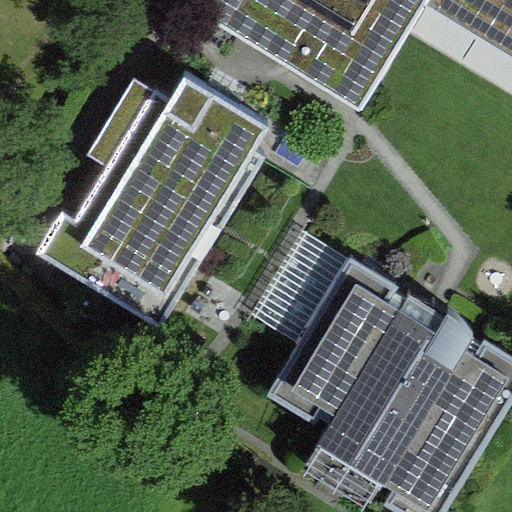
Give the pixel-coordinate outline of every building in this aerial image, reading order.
[(207,0),(201,10),(333,91),(388,0),(207,0)] [(511,0),(428,0),(511,50),(511,0)] [(158,319),(262,151),(251,144),(265,120),(185,70),(171,93),(156,84),(75,216),(63,208),(39,246),(158,319)] [(0,178),(0,201),(12,189),(0,178)] [(409,511),(438,511),(511,392),(511,352),(484,335),(481,341),(469,334),(472,328),(447,305),(438,320),(426,312),(428,309),(393,287),(396,282),(351,254),(268,387),(314,416),(317,410),(329,417),(299,467),(363,506),(383,473),(395,480),(385,497),(409,511)]
